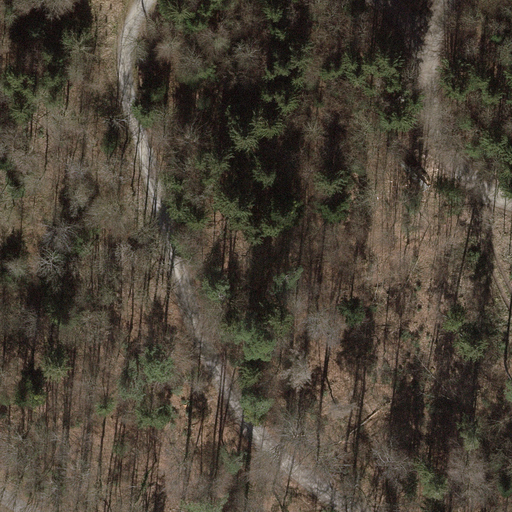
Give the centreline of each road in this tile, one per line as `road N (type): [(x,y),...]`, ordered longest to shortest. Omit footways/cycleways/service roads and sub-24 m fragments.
road 1 (track): [(357,511),(315,486),(249,425),(212,352),(121,56),(143,0)]
road 2 (track): [(455,0),(430,28),(413,85),(419,125),(447,167),(478,193),(511,206)]
